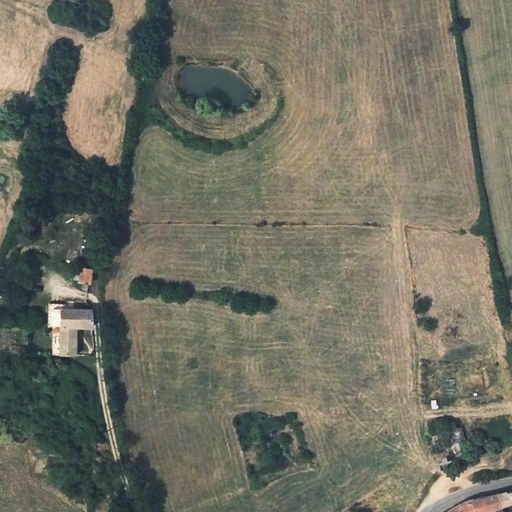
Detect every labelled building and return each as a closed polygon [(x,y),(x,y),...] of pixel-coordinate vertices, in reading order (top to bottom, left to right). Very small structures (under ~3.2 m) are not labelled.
[(79,281),(89,282),(90,279),(91,270),(82,268),(80,269),(79,281)] [(61,317),(61,353),(75,353),(77,327),(92,328),(90,310),(60,309),(60,304),(48,304),(47,319),(56,319),(55,317),(61,317)] [(55,353),(61,353),(61,317),(55,317),(56,319),(47,319),(47,328),(55,329),(55,353)] [(470,454),(485,449),(477,421),(432,434),(441,463),(470,454)] [(487,458),(485,449),(470,454),(472,463),(487,458)] [(502,493),(494,494),(498,503),(501,511),(507,508),(511,505),(511,511),(511,491),(505,493),(502,493)] [(480,511),(498,503),(494,494),(467,500),(447,511),(480,511)]
